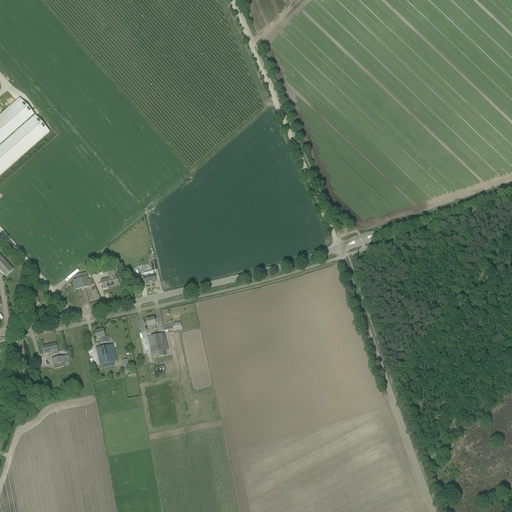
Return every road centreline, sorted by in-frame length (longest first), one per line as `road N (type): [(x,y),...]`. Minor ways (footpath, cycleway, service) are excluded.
road 1 (track): [(53,292),(276,103)]
road 2 (track): [(433,511),(339,248)]
road 3 (tertiary): [(72,316),(339,248)]
road 4 (unclassified): [(339,248),(232,0)]
road 5 (tertiary): [(388,230),(511,188)]
